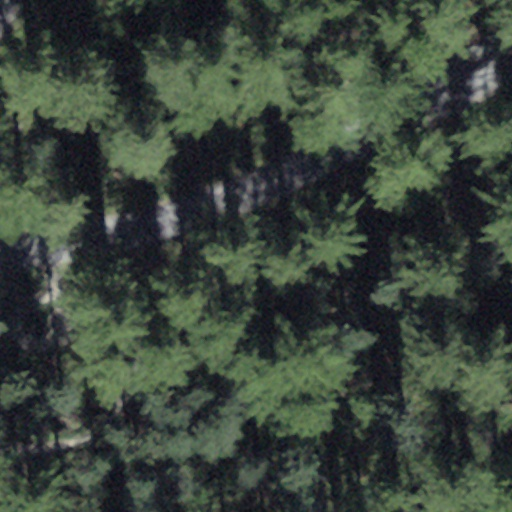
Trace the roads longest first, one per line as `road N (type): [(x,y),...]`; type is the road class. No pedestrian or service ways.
road 1 (unclassified): [(511,54),(179,213),(0,257)]
road 2 (track): [(78,0),(12,102)]
